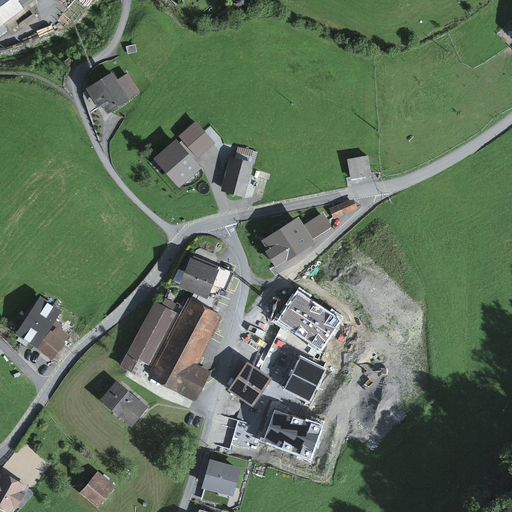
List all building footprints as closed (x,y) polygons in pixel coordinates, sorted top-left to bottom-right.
[(0,0),(0,26),(23,9),(16,0),(0,0)] [(126,47),(128,54),(137,52),(135,45),(126,47)] [(107,114),(141,92),(129,74),(117,81),(112,73),(87,89),(98,108),(102,105),(107,114)] [(192,127),(179,138),(198,159),(211,147),(192,127)] [(198,159),(179,138),(158,157),(178,179),(199,160),(198,159)] [(372,173),(369,155),(347,159),(350,177),(350,180),(372,176),(372,173)] [(253,164),(231,158),(222,192),(244,198),(253,164)] [(330,209),(334,219),(357,209),(353,199),(330,209)] [(323,213),(303,225),(313,240),(332,227),(323,213)] [(299,218),(262,242),(268,251),(266,252),(276,268),(315,243),(313,240),(303,225),(299,218)] [(234,274),(191,256),(178,287),(208,300),(209,297),(214,299),(216,294),(219,295),(221,289),(226,291),(234,274)] [(339,334),(291,291),(260,326),(278,342),(298,360),(299,361),(302,357),(311,365),(339,334)] [(61,312),(40,298),(16,335),(37,349),(50,329),(61,312)] [(221,316),(190,301),(149,380),(195,403),(211,372),(197,364),(221,316)] [(156,303),(156,302),(122,369),(134,375),(141,361),(149,365),(176,313),(156,303)] [(60,327),(55,333),(65,342),(70,336),(60,327)] [(37,349),(51,360),(66,343),(65,342),(55,333),(50,329),(37,349)] [(298,360),(278,342),(257,365),(277,383),(298,360)] [(230,390),(253,406),(272,379),(249,363),(230,390)] [(150,408),(115,379),(97,401),(132,430),(150,408)] [(329,430),(310,455),(319,462),(338,436),(329,430)] [(210,460),(202,489),(204,489),(229,496),(233,497),(240,469),(210,460)] [(27,486),(3,472),(0,475),(0,511),(5,511),(6,511),(7,511),(12,511),(15,508),(16,510),(25,495),(22,493),(27,486)] [(115,487),(97,472),(80,493),(98,507),(115,487)] [(229,496),(204,489),(201,501),(226,507),(229,496)]
